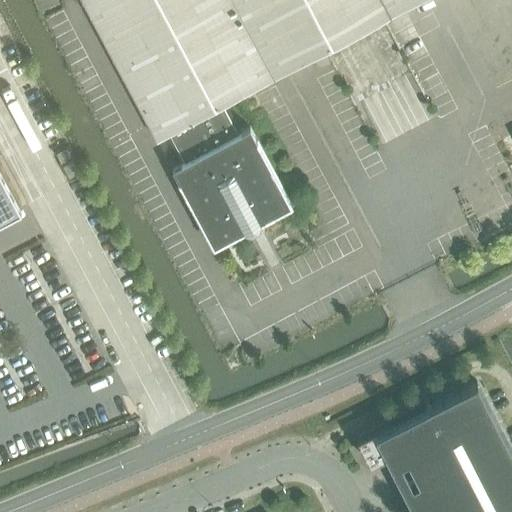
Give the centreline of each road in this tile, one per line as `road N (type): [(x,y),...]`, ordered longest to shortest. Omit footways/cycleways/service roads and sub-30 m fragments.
road 1 (tertiary): [(511,290),(319,382),(8,511)]
road 2 (unclassified): [(146,511),(275,459),(308,458),(330,472),(351,511)]
road 3 (unknown): [(373,254),(294,79)]
